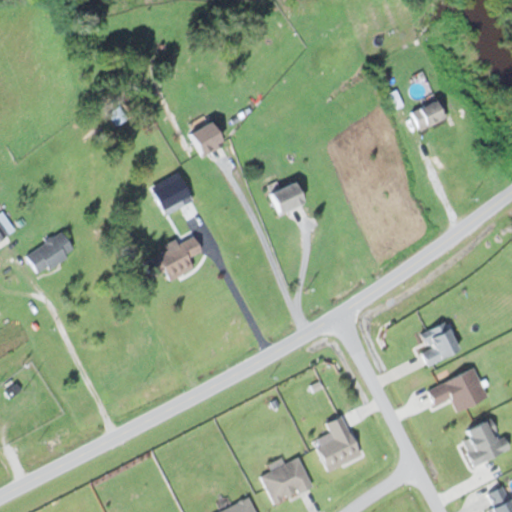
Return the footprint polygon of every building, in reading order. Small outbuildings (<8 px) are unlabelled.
[(408,113),(417,132),(444,118),(435,99),(408,113)] [(219,145),(207,121),(185,132),(198,156),(219,145)] [(266,191),(275,214),(300,204),(291,181),(266,191)] [(0,238),(14,229),(1,210),(0,210),(0,238)] [(23,254),(36,274),(72,251),(59,231),(23,254)] [(198,251),(191,236),(139,261),(149,280),(164,273),(168,280),(192,268),(186,257),(198,251)] [(324,470),(357,456),(339,414),(323,421),(330,439),(314,446),(324,470)] [(271,504),(310,487),(297,457),(258,474),(271,504)] [(511,511),(511,507),(500,485),(485,493),(492,506),(485,510),(486,511),(511,511)] [(253,511),(247,497),(213,511),(253,511)]
